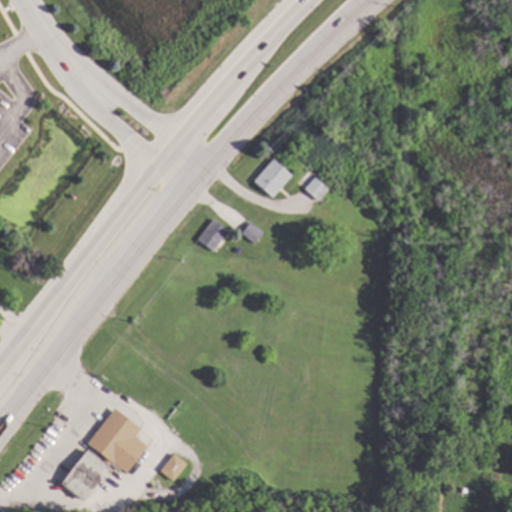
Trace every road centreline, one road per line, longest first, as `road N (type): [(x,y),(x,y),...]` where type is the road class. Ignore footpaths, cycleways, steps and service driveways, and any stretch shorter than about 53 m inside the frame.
road 1 (trunk): [(0,419),(194,175),(361,0)]
road 2 (trunk): [(304,0),(218,90),(0,366)]
road 3 (residential): [(20,0),(85,87),(194,175)]
